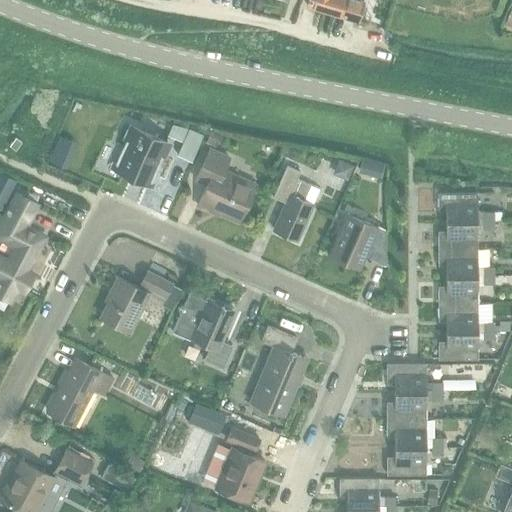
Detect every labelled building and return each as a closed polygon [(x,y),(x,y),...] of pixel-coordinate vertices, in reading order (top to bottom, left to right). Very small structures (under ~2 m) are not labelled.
[(308,0),(307,5),(357,20),(363,0),(308,0)] [(191,161),(203,133),(172,123),(167,134),(183,141),(176,154),(191,161)] [(148,183),(167,141),(133,126),(115,168),(148,183)] [(211,130),(206,141),(215,145),(220,134),(211,130)] [(59,136),(49,161),(62,166),(72,141),(59,136)] [(16,151),(22,143),(16,139),(10,147),(16,151)] [(223,170),(229,157),(209,148),(196,178),(207,182),(197,204),(213,211),(215,206),(240,217),(255,184),(223,170)] [(361,158),(358,171),(368,173),(371,160),(361,158)] [(337,159),(332,173),(345,178),(350,165),(337,159)] [(287,165),(273,196),(286,202),(274,229),(297,239),(319,188),(296,178),(300,171),(287,165)] [(446,221),(477,220),(476,192),(439,192),(439,210),(446,210),(446,221)] [(27,270),(45,237),(26,227),(37,204),(17,194),(0,225),(0,237),(19,248),(11,262),(1,257),(0,258),(0,294),(10,300),(17,287),(24,291),(33,274),(27,270)] [(484,219),(494,219),(494,210),(483,211),(484,219)] [(386,230),(348,213),(347,215),(330,254),(358,267),(364,255),(386,264),(386,230)] [(484,227),(494,227),(494,219),(484,219),(484,227)] [(439,248),(477,248),(477,220),(446,221),(446,230),(439,230),(439,248)] [(477,248),(439,248),(439,265),(446,265),(447,275),(477,275),(477,248)] [(484,274),(494,274),(494,266),(484,266),(484,274)] [(166,297),(173,284),(147,271),(138,287),(119,277),(111,291),(114,293),(101,316),(130,331),(147,298),(160,305),(164,296),(166,297)] [(484,282),(494,282),(494,274),(484,274),(484,282)] [(439,303),(478,302),(477,275),(447,275),(447,285),(439,285),(439,303)] [(222,341),(235,310),(207,298),(207,300),(201,297),(201,296),(190,291),(184,304),(177,307),(180,313),(172,331),(190,339),(191,337),(210,346),(204,359),(223,368),(233,346),(222,341)] [(447,330),(478,329),(478,302),(439,303),(439,320),(447,320),(447,330)] [(500,323),(495,323),(495,328),(509,328),(510,319),(500,319),(500,323)] [(485,329),(495,329),(495,321),(485,321),(485,329)] [(283,415),(306,358),(291,351),(296,338),(267,325),(261,340),(273,345),(250,401),(283,415)] [(478,329),(447,330),(447,340),(440,340),(440,358),(478,358),(478,329)] [(485,338),(495,338),(495,329),(485,329),(485,338)] [(104,395),(113,378),(75,359),(48,411),(74,425),(93,389),(104,395)] [(397,391),(427,391),(427,362),(388,362),(388,381),(397,381),(397,391)] [(434,390),(444,390),(444,382),(434,382),(434,390)] [(444,390),(434,390),(434,399),(444,399),(444,390)] [(388,418),(427,418),(427,391),(397,391),(397,401),(388,401),(388,418)] [(188,421),(217,434),(225,414),(195,402),(188,421)] [(397,445),(427,445),(427,418),(388,418),(389,436),(397,436),(397,445)] [(254,451),(259,439),(232,428),(227,439),(236,443),(217,488),(248,500),(264,461),(248,454),(250,449),(254,451)] [(434,445),(444,445),(444,437),(434,437),(434,445)] [(427,445),(397,445),(397,455),(388,455),(388,473),(427,473),(427,445)] [(444,445),(434,445),(434,454),(444,454),(444,445)] [(80,484),(92,463),(66,450),(55,471),(80,484)] [(129,454),(123,465),(137,472),(143,461),(129,454)] [(37,508),(53,477),(22,460),(1,499),(26,511),(29,511),(33,506),(37,508)] [(444,462),(440,466),(440,472),(450,472),(450,462),(444,462)] [(106,463),(100,475),(126,489),(132,477),(106,463)] [(511,489),(502,511),(511,511),(511,467),(499,463),(494,475),(511,482),(511,489)] [(346,505),(379,505),(379,476),(339,477),(339,495),(346,495),(346,505)] [(429,489),(426,501),(435,503),(437,489),(429,489)] [(385,505),(396,505),(396,497),(385,497),(385,505)] [(212,511),(188,502),(184,511),(212,511)]
